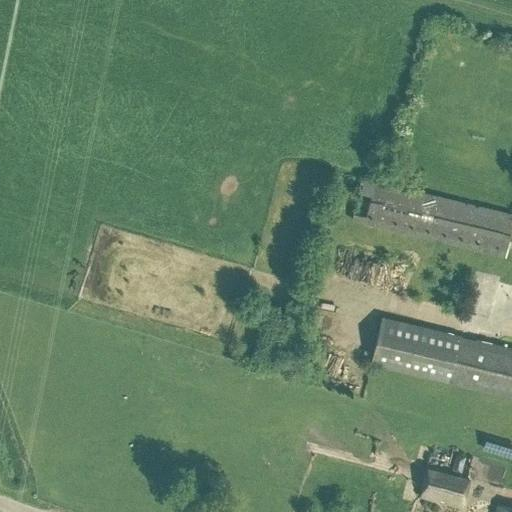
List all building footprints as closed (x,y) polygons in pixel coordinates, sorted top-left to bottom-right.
[(361,161),(359,171),(383,173),(384,163),(361,161)] [(505,257),(511,229),(511,214),(361,178),(351,219),(505,257)] [(511,396),(511,348),(382,318),(371,363),(511,396)] [(511,439),(494,434),(491,446),(511,452),(511,439)] [(455,454),(451,468),(460,470),(464,456),(455,454)] [(462,509),(469,480),(426,470),(419,498),(462,509)] [(511,511),(511,506),(498,503),(495,511),(511,511)]
